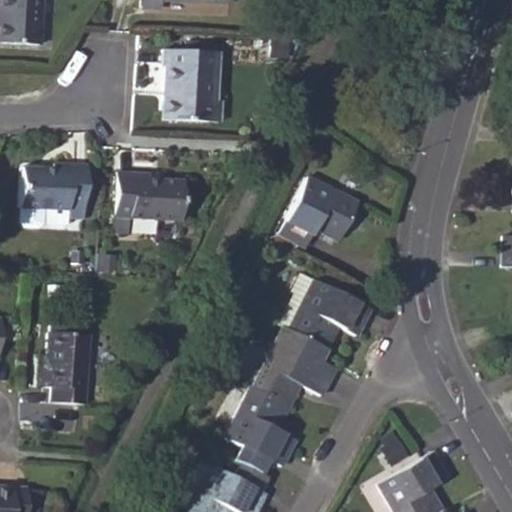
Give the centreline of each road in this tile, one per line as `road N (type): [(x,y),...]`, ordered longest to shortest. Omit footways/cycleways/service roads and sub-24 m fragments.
road 1 (residential): [(432,346),(421,293),(431,231),(488,0)]
road 2 (residential): [(432,346),(373,396),(307,511)]
road 3 (residential): [(511,494),(432,346)]
road 4 (residential): [(0,114),(55,112),(79,98),(106,61)]
